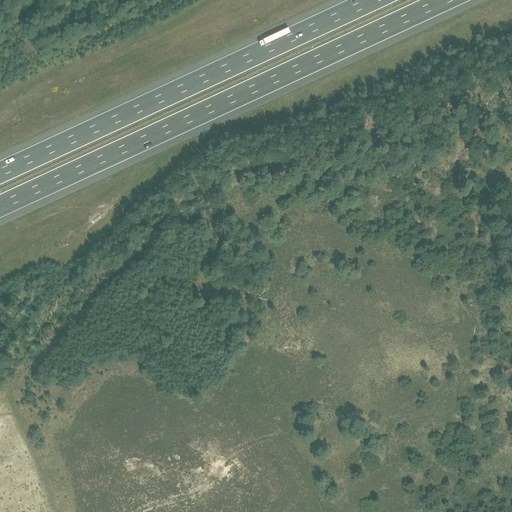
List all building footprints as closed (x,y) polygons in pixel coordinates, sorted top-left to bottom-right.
[(356,0),(351,0),(331,9),(333,14),(358,3),(356,0)] [(274,35),(257,43),(260,49),(277,40),(274,35)] [(348,53),(321,62),(323,68),(350,59),(348,53)] [(195,72),(198,78),(209,73),(206,67),(195,72)] [(24,160),(39,153),(36,147),(21,154),(24,160)]
